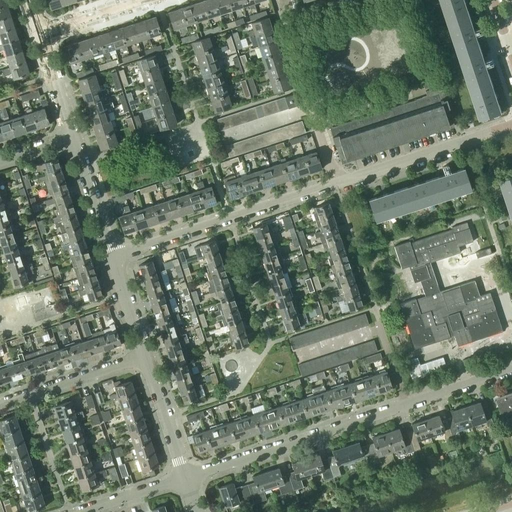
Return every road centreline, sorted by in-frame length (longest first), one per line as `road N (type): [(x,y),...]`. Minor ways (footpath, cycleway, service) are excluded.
road 1 (residential): [(111,255),(511,124)]
road 2 (residential): [(184,477),(511,369)]
road 3 (residential): [(0,403),(144,356)]
road 4 (residential): [(184,477),(144,356)]
road 5 (residential): [(111,255),(72,136)]
